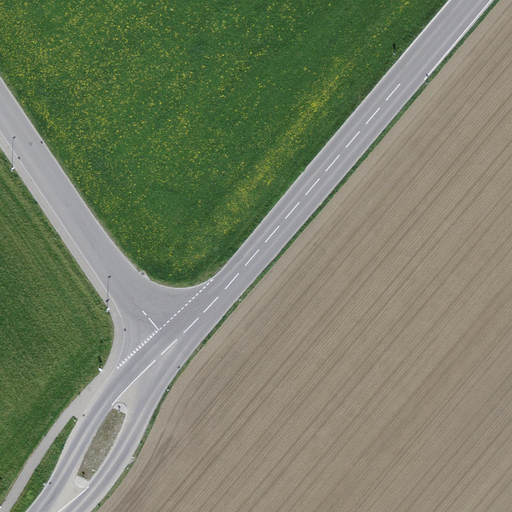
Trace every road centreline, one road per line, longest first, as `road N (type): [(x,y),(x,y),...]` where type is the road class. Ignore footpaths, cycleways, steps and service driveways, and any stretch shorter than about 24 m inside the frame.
road 1 (primary): [(465,0),(169,348)]
road 2 (residential): [(169,348),(0,99)]
road 3 (primary): [(169,348),(52,511)]
